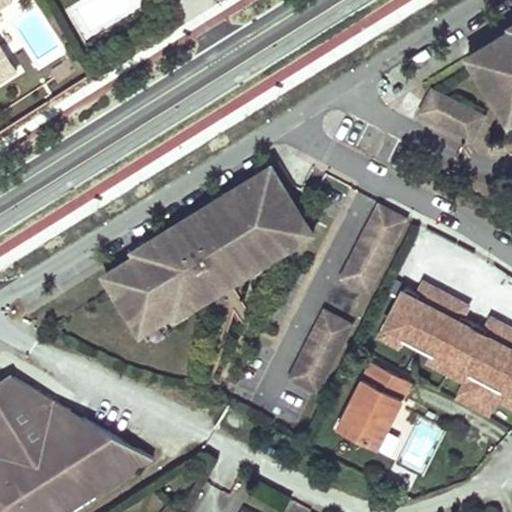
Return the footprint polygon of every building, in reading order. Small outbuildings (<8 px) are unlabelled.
[(491,55),(482,61),(511,108),(511,29),(486,46),(491,55)] [(0,76),(16,67),(0,42),(0,76)] [(477,52),(482,61),(491,55),(486,46),(477,52)] [(439,88),(426,110),(477,137),(489,115),(439,88)] [(266,182),(276,175),(271,167),(261,173),(266,182)] [(106,276),(142,333),(145,331),(163,320),(174,313),(187,305),(190,309),(260,271),(257,267),(268,260),(270,265),(306,243),(300,234),(309,227),(276,175),(266,182),(261,173),(225,196),(227,200),(217,207),(214,202),(191,217),(192,220),(172,232),(171,230),(147,245),(150,249),(138,256),(106,276)] [(225,196),(214,202),(217,207),(227,200),(225,196)] [(344,278),(371,291),(408,219),(381,205),(344,278)] [(191,217),(171,230),(172,232),(192,220),(191,217)] [(300,234),(306,243),(315,235),(309,227),(300,234)] [(136,252),(138,256),(150,249),(147,245),(136,252)] [(260,271),(262,276),(273,269),(270,265),(268,260),(257,267),(260,271)] [(400,300),(406,288),(393,281),(387,293),(400,300)] [(424,303),(431,289),(425,285),(420,295),(417,300),(424,303)] [(461,304),(431,289),(424,303),(417,300),(420,295),(406,288),(400,300),(386,326),(405,336),(404,339),(434,355),(436,352),(473,371),(467,383),(458,400),(488,415),(496,398),(503,385),(511,389),(511,330),(498,323),(491,338),(486,335),(488,330),(461,316),(459,321),(453,318),(461,304)] [(467,307),(461,304),(453,318),(459,321),(461,316),(467,307)] [(174,313),(180,321),(193,313),(190,309),(187,305),(174,313)] [(320,391),(354,324),(327,311),(293,378),(320,391)] [(163,320),(145,331),(150,340),(169,328),(163,320)] [(491,338),(498,323),(493,320),(488,330),(486,335),(491,338)] [(405,336),(386,326),(380,338),(399,348),(404,339),(405,336)] [(473,371),(436,352),(434,355),(430,363),(467,383),(473,371)] [(414,381),(374,361),(341,427),(380,448),(414,381)] [(0,511),(58,511),(150,453),(8,376),(0,381),(0,452),(2,455),(0,456),(0,511)] [(511,389),(503,385),(496,398),(511,405),(511,389)]
